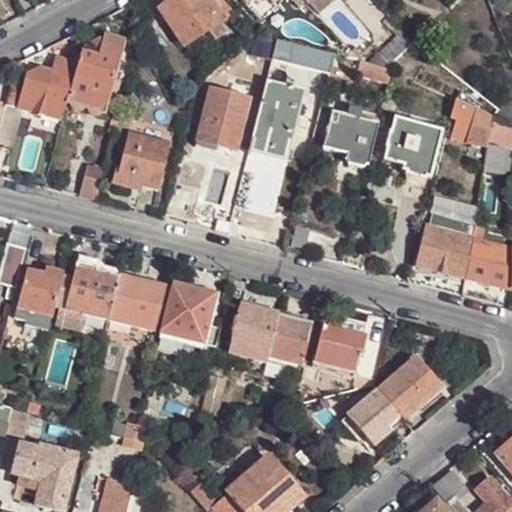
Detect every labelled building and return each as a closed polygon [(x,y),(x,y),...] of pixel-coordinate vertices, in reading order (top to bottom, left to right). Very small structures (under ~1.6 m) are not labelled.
[(233,15),(222,3),(215,8),(210,11),(203,0),(175,0),(159,11),(183,48),(206,33),(219,24),(233,15)] [(222,3),(218,0),(203,0),(210,11),(215,8),(222,3)] [(262,0),(250,0),(244,7),(258,22),(272,9),(270,8),(262,0)] [(298,0),(315,18),(333,3),(330,0),(298,0)] [(394,37),(365,64),(383,71),(412,44),(400,31),(388,17),(381,23),(394,37)] [(224,33),(219,24),(206,33),(212,41),(224,33)] [(94,59),(80,55),(79,56),(77,65),(66,106),(104,116),(106,110),(108,100),(115,76),(117,71),(124,43),(105,38),(103,43),(99,60),(94,59)] [(328,75),(333,56),(276,41),(271,61),(328,75)] [(98,42),(94,59),(99,60),(103,43),(98,42)] [(77,65),(79,56),(71,53),(58,61),(77,65)] [(66,106),(77,65),(58,61),(56,60),(51,74),(38,71),(26,77),(24,87),(18,110),(62,121),(66,106)] [(300,95),(328,75),(271,61),(265,86),(300,95)] [(365,64),(359,63),(356,76),(386,86),(390,73),(383,71),(365,64)] [(312,140),(328,75),(300,95),(290,135),(312,140)] [(24,87),(10,84),(4,106),(18,110),(24,87)] [(265,86),(248,152),(263,156),(264,151),(285,157),(290,135),(300,95),(265,86)] [(209,90),(196,138),(216,143),(215,148),(228,152),(233,153),(234,153),(247,100),(209,90)] [(477,111),(456,101),(451,119),(457,121),(451,139),(469,144),(477,111)] [(497,118),(477,111),(469,144),(469,146),(490,150),(492,143),(497,118)] [(114,137),(119,116),(112,114),(106,135),(114,137)] [(366,168),(377,127),(330,115),(328,124),(324,139),(321,151),(345,157),(344,163),(366,168)] [(511,126),(497,118),(492,143),(511,148),(511,126)] [(386,151),(382,164),(402,169),(401,174),(405,175),(404,177),(425,183),(426,180),(430,182),(443,133),(394,120),(390,134),(389,133),(385,150),(386,151)] [(316,137),(324,139),(328,124),(321,122),(316,137)] [(158,192),(170,146),(128,135),(119,166),(116,165),(111,184),(140,191),(142,187),(158,192)] [(216,143),(196,138),(193,148),(212,153),(215,148),(216,143)] [(230,164),(233,153),(228,152),(225,163),(230,164)] [(402,169),(382,164),(381,169),(385,174),(394,177),(396,177),(401,174),(402,169)] [(97,203),(104,173),(87,169),(78,198),(97,203)] [(437,284),(451,221),(431,216),(428,230),(425,229),(416,269),(430,272),(428,282),(437,284)] [(474,227),(451,221),(437,284),(445,287),(448,277),(464,281),(471,242),(474,227)] [(30,228),(13,224),(6,249),(24,253),(30,228)] [(506,251),(471,242),(464,281),(499,290),(506,251)] [(0,288),(14,292),(24,253),(6,249),(0,271),(0,288)] [(107,322),(118,279),(94,273),(95,269),(74,265),(71,279),(62,311),(58,310),(54,326),(79,332),(84,316),(107,322)] [(52,308),(61,276),(45,272),(43,279),(24,274),(16,310),(28,313),(50,318),(52,308)] [(71,279),(61,276),(52,308),(58,310),(62,311),(71,279)] [(162,290),(118,279),(107,322),(151,333),(162,290)] [(0,300),(11,304),(14,292),(0,288),(0,300)] [(213,298),(170,288),(157,336),(202,347),(205,328),(213,298)] [(267,358),(277,317),(239,308),(229,349),(231,350),(267,358)] [(14,320),(25,323),(28,313),(16,310),(14,320)] [(46,333),(50,318),(28,313),(25,323),(25,328),(46,333)] [(310,324),(277,317),(267,358),(300,366),(301,363),(310,324)] [(339,327),(338,326),(322,322),(311,366),(352,376),(356,361),(360,361),(365,339),(338,332),(339,327)] [(339,322),(338,326),(339,327),(338,332),(365,339),(371,340),(373,330),(339,322)] [(215,350),(219,332),(205,328),(202,347),(215,350)] [(265,366),(267,358),(231,350),(229,357),(265,366)] [(376,392),(404,422),(440,389),(413,358),(376,392)] [(224,382),(208,378),(201,403),(210,405),(217,407),(224,382)] [(372,449),(404,422),(376,392),(345,418),(372,449)] [(38,406),(28,403),(25,414),(36,417),(38,406)] [(210,405),(201,403),(198,414),(207,416),(210,405)] [(11,410),(0,407),(0,439),(4,441),(7,428),(11,410)] [(113,437),(122,439),(126,426),(117,423),(113,437)] [(131,441),(135,427),(126,424),(126,426),(122,439),(131,441)] [(145,430),(135,427),(131,441),(141,444),(145,430)] [(511,441),(508,445),(498,454),(495,457),(511,476),(511,441)] [(62,511),(76,457),(41,448),(40,452),(20,448),(13,476),(20,478),(42,483),(40,493),(36,507),(54,511),(62,511)] [(224,494),(226,495),(240,511),(289,511),(302,500),(265,458),(224,494)] [(18,487),(40,493),(42,483),(20,478),(18,487)] [(130,511),(135,493),(132,493),(134,487),(109,480),(100,511),(130,511)] [(189,494),(204,511),(208,511),(211,509),(215,504),(199,486),(189,494)] [(487,507),(481,511),(511,511),(511,507),(498,492),(484,504),(487,507)] [(130,511),(141,511),(146,496),(135,493),(130,511)] [(240,511),(226,495),(215,504),(211,509),(213,511),(240,511)] [(444,507),(447,511),(465,511),(454,498),(444,507)]
